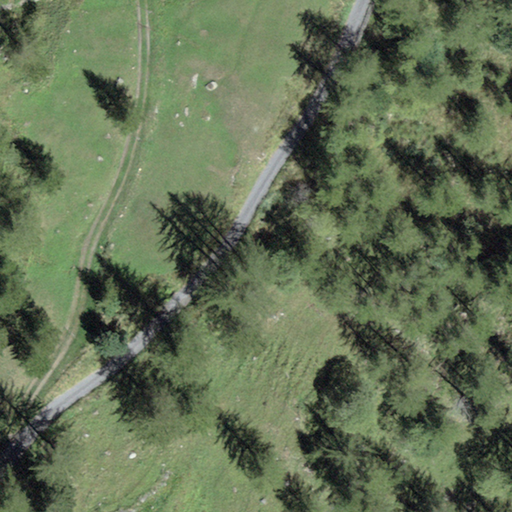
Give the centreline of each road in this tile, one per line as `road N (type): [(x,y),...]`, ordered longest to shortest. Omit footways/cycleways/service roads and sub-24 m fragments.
road 1 (unclassified): [(363,0),(243,224),(132,349),(43,412),(21,437),(0,496)]
road 2 (track): [(21,437),(30,394),(72,328),(90,241),(134,138),(141,0)]
